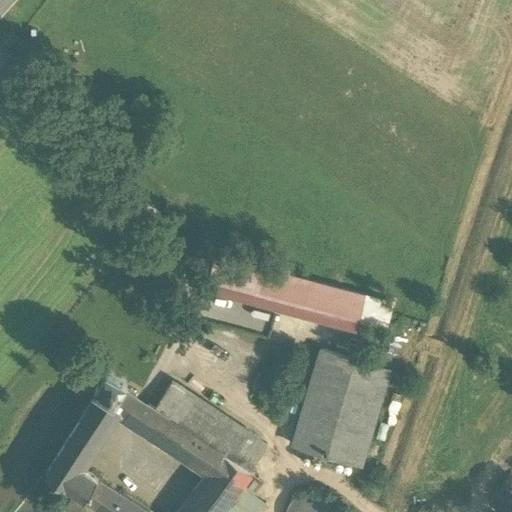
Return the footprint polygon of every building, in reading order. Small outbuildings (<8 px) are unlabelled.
[(366,294),(215,254),(206,289),(357,329),(359,320),(366,294)] [(391,301),(366,294),(359,320),(385,327),(391,301)] [(390,369),(321,349),(292,445),(361,465),(390,369)] [(97,394),(46,476),(84,501),(88,496),(92,490),(99,479),(80,467),(117,410),(125,416),(137,396),(125,388),(127,384),(106,372),(94,391),(97,394)] [(164,413),(177,421),(198,435),(200,436),(234,459),(251,433),(216,411),(194,396),(172,382),(155,407),(164,413)] [(155,407),(137,396),(125,416),(209,469),(209,475),(182,511),(260,511),(267,504),(241,485),(252,471),(234,459),(200,436),(198,435),(177,421),(164,413),(155,407)] [(151,511),(99,479),(92,490),(125,511),(151,511)] [(343,511),(342,508),(336,499),(326,492),(315,490),(303,493),(294,499),(287,509),(286,511),(343,511)]
